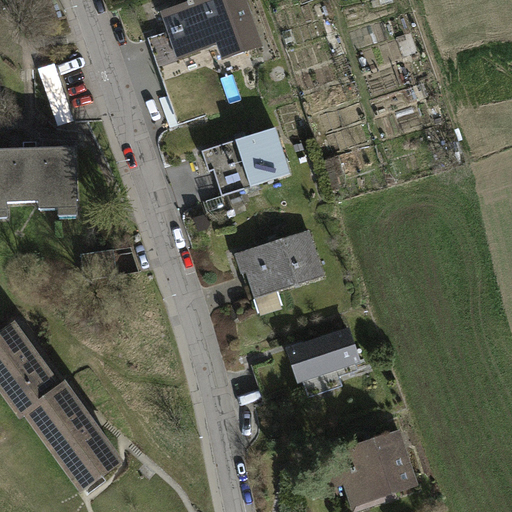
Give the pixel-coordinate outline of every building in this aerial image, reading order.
[(258,46),(242,0),(202,0),(166,13),(172,30),(151,37),(182,124),(206,116),(206,114),(224,108),(203,47),(219,41),(225,58),(258,46)] [(56,65),(41,70),(59,123),(74,118),(56,65)] [(290,174),(276,129),(203,152),(209,172),(214,170),(222,196),(290,174)] [(77,147),(0,150),(0,218),(9,218),(8,202),(59,200),(59,215),(79,215),(77,147)] [(323,276),(309,231),(236,255),(242,274),(247,272),(256,298),(323,276)] [(117,275),(113,250),(82,255),(86,281),(117,275)] [(27,414),(58,388),(46,372),(48,370),(39,358),(37,359),(13,326),(0,335),(0,385),(23,418),(27,414)] [(349,332),(289,351),(299,380),(302,379),(305,388),(358,371),(355,361),(358,360),(349,332)] [(58,388),(27,414),(83,490),(120,463),(94,428),(97,426),(88,414),(85,416),(63,385),(58,388)] [(414,484),(397,434),(375,441),(377,448),(368,451),(367,448),(364,447),(362,446),(360,446),(324,459),(331,481),(334,481),(343,508),(414,484)]
